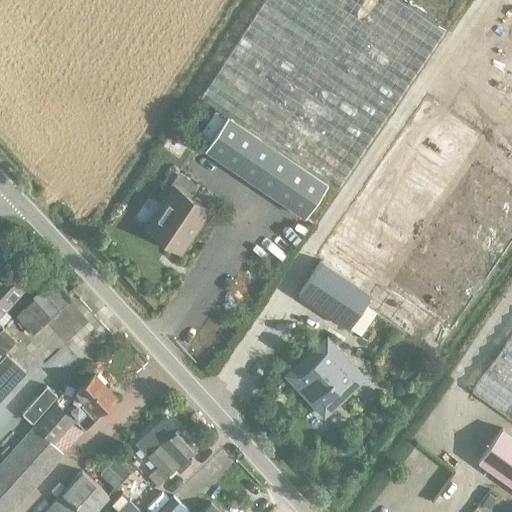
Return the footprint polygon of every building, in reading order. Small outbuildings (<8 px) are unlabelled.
[(228,115),(226,118),(205,150),(303,215),(303,216),(315,223),(337,190),(445,30),(399,0),(263,0),(199,97),(228,115)] [(322,258),(320,261),(319,260),(298,293),(348,326),(364,302),(436,352),(511,241),(511,154),(426,96),(316,254),(322,258)] [(180,253),(208,209),(173,187),(146,230),(180,253)] [(0,269),(0,315),(23,290),(0,269)] [(67,299),(49,279),(41,287),(59,306),(67,299)] [(51,314),(59,306),(41,287),(33,295),(35,297),(51,314)] [(511,292),(451,376),(511,419),(511,292)] [(42,323),(51,314),(35,297),(26,306),(42,323)] [(33,331),(42,323),(26,306),(17,314),(33,331)] [(0,329),(0,398),(25,371),(5,353),(16,341),(2,328),(0,329)] [(329,338),(289,375),(316,404),(314,406),(322,414),(328,415),(336,407),(334,405),(354,386),(356,388),(364,380),(364,375),(356,366),(354,368),(339,352),(341,350),(329,338)] [(75,391),(85,402),(81,406),(92,418),(96,414),(97,415),(116,398),(94,374),(75,391)] [(33,421),(57,394),(46,384),(22,411),(33,421)] [(74,420),(54,402),(33,425),(54,443),(74,420)] [(185,459),(196,448),(166,416),(137,444),(159,467),(150,476),(158,484),(175,468),(178,471),(188,462),(185,459)] [(0,511),(10,511),(63,455),(34,428),(0,465),(0,511)] [(511,484),(511,436),(503,430),(480,462),(511,484)] [(116,489),(130,473),(114,459),(100,475),(116,489)] [(93,511),(108,495),(81,471),(43,511),(93,511)] [(187,511),(190,510),(173,494),(155,511),(140,511),(129,501),(118,511),(187,511)] [(220,511),(212,503),(201,511),(192,511),(191,511),(220,511)]
